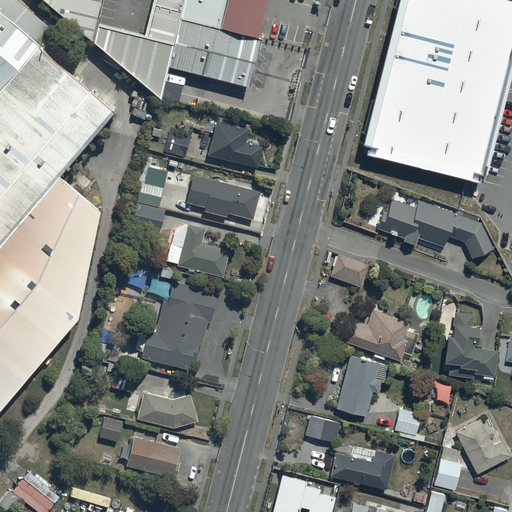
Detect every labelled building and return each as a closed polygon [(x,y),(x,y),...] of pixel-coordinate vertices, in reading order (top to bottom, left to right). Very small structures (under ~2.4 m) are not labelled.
[(42,0),(155,96),(166,66),(243,85),(261,0),(151,0),(144,32),(99,20),(103,0),(42,0)] [(511,0),(396,0),(361,152),(478,179),(511,30),(511,0)] [(0,7),(0,394),(76,308),(96,198),(56,165),(110,101),(0,7)] [(248,131),(215,123),(207,158),(257,170),(262,149),(245,145),(248,131)] [(184,159),(189,137),(168,132),(163,154),(184,159)] [(259,193),(191,177),(185,204),(204,209),(203,214),(225,219),(226,215),(253,222),(259,193)] [(135,204),(158,209),(163,188),(140,183),(135,204)] [(405,200),(391,196),(387,209),(383,207),(377,225),(404,235),(404,236),(416,241),(418,234),(444,243),(447,233),(463,239),(472,256),(493,245),(480,219),(418,197),(415,204),(412,204),(414,199),(406,196),(405,200)] [(158,209),(135,204),(132,203),(127,226),(160,234),(165,211),(158,209)] [(165,263),(178,266),(177,267),(222,278),(228,252),(201,246),(204,230),(187,226),(186,229),(173,231),(165,263)] [(368,262),(337,251),(330,274),(361,284),(368,262)] [(217,295),(171,283),(166,304),(163,303),(157,329),(148,327),(147,333),(139,331),(134,352),(141,354),(140,361),(188,372),(190,363),(194,364),(198,348),(201,349),(207,325),(210,325),(217,295)] [(350,314),(342,337),(400,358),(403,348),(412,351),(419,331),(406,326),(409,319),(372,306),(367,320),(350,314)] [(474,310),(454,308),(452,329),(447,328),(445,355),(450,356),(448,372),(474,374),(474,370),(483,371),(483,376),(493,377),(493,373),(494,373),(496,347),(481,346),(482,336),(478,336),(479,320),(473,319),(474,310)] [(379,360),(380,359),(350,351),(336,404),(366,412),(373,387),(378,389),(381,378),(385,379),(389,362),(379,360)] [(111,388),(131,394),(137,373),(117,368),(111,388)] [(171,402),(143,395),(135,422),(172,431),(197,424),(190,397),(171,402)] [(421,411),(400,405),(394,426),(398,427),(397,432),(424,439),(425,433),(416,431),(421,411)] [(310,411),(305,432),(336,439),(341,419),(310,411)] [(480,415),(455,427),(477,471),(511,453),(503,436),(493,440),(480,415)] [(122,423),(103,419),(98,438),(117,443),(122,423)] [(180,450),(133,439),(125,470),(174,482),(179,463),(177,463),(180,450)] [(444,442),(433,481),(454,486),(461,459),(457,458),(460,447),(444,442)] [(387,485),(394,450),(374,446),(372,457),(334,449),(329,472),(387,485)] [(305,480),(306,475),(281,469),(272,508),(277,509),(276,511),(277,511),(296,511),(299,501),(308,503),(306,511),(329,511),(334,491),(319,488),(320,483),(305,480)] [(429,493),(427,504),(425,508),(439,511),(445,490),(431,487),(429,493)] [(427,504),(429,493),(415,489),(412,500),(427,504)] [(389,511),(386,511),(387,506),(376,503),(374,510),(367,508),(368,503),(352,499),(350,509),(339,507),(337,511),(389,511)]
